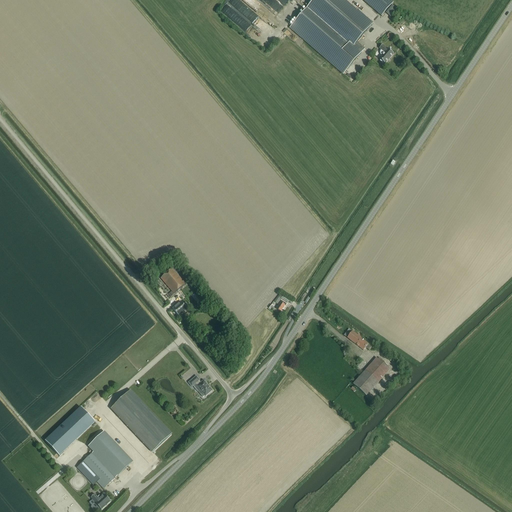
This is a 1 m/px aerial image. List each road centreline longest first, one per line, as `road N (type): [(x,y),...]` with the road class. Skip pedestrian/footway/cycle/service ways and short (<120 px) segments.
road 1 (tertiary): [(277,355),(511,3)]
road 2 (unclassified): [(229,395),(0,123)]
road 3 (unknown): [(450,95),(357,0)]
